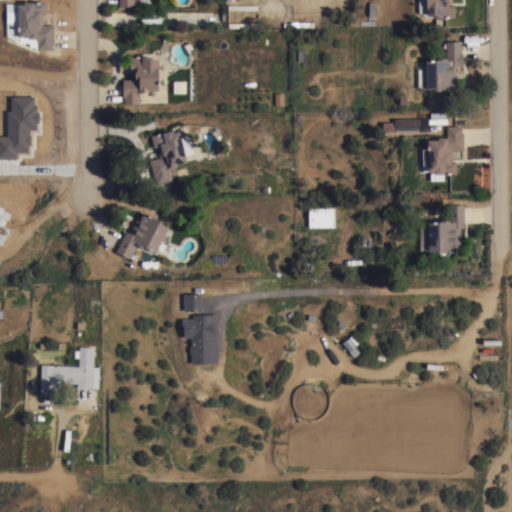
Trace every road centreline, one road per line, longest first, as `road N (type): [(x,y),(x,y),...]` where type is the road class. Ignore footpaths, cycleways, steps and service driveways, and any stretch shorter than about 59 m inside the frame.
road 1 (residential): [(494,0),(497,269)]
road 2 (residential): [(87,0),(90,192)]
